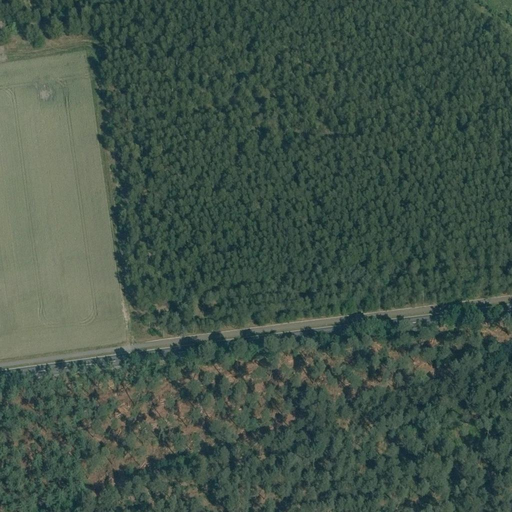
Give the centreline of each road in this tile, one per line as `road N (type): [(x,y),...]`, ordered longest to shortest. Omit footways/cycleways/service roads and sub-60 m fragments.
road 1 (tertiary): [(511,308),(0,376)]
road 2 (track): [(73,511),(501,362),(511,380)]
road 3 (track): [(0,52),(91,42),(96,48),(145,356)]
